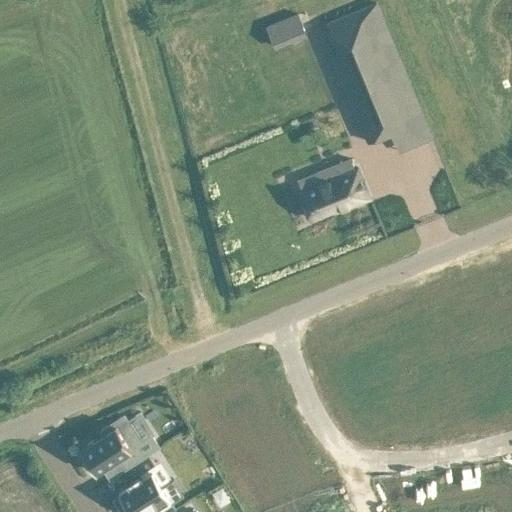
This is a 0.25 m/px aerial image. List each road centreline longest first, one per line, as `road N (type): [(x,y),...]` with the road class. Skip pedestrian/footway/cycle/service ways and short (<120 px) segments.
road 1 (track): [(120,0),(212,346)]
road 2 (residential): [(278,319),(322,432),(351,454),(434,458),(511,438)]
road 3 (unclassified): [(34,417),(278,319)]
road 4 (unclassified): [(278,319),(511,224)]
